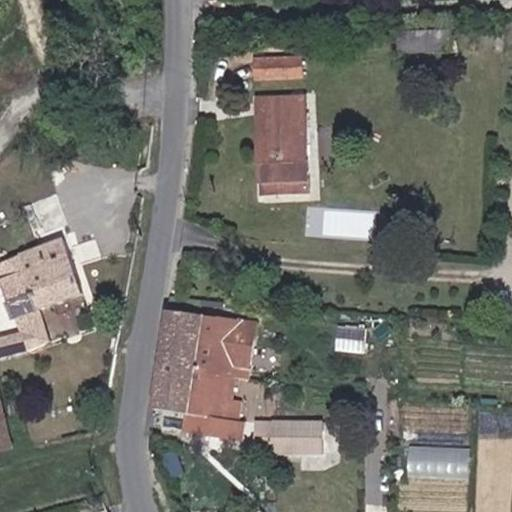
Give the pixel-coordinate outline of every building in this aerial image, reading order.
[(455,57),(454,28),(398,29),(399,56),(455,57)] [(311,65),(261,65),(260,85),(312,86),(311,65)] [(265,166),(318,163),(314,104),(260,105),(265,166)] [(265,166),(267,190),(320,186),(318,163),(265,166)] [(64,237),(21,254),(38,311),(84,296),(64,237)] [(44,324),(38,311),(21,254),(0,259),(0,293),(12,333),(44,324)] [(178,308),(168,409),(167,430),(200,434),(198,449),(249,455),(251,417),(262,416),(270,342),(252,340),(253,317),(212,314),(213,300),(192,296),(179,294),(178,308)] [(0,359),(50,345),(44,324),(12,333),(0,336),(0,359)] [(0,447),(12,444),(0,401),(0,447)] [(293,471),(349,476),(352,446),(295,443),(293,471)] [(472,478),(474,448),(405,444),(403,474),(472,478)]
